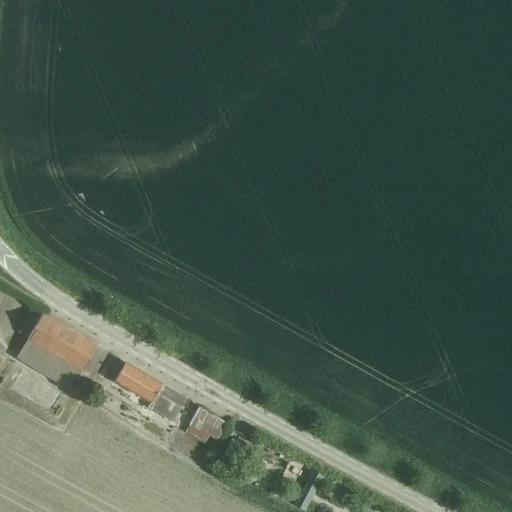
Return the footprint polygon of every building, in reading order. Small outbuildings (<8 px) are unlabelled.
[(89,385),(108,351),(33,307),(18,333),(28,339),(17,357),(71,389),(78,379),(89,385)] [(173,421),(185,400),(125,364),(114,382),(150,404),(149,407),(173,421)] [(188,426),(184,433),(203,444),(208,437),(216,442),(226,424),(198,409),(188,426)] [(235,465),(247,442),(235,436),(224,459),(235,465)] [(255,458),(244,479),(254,485),(266,464),(255,458)] [(312,472),(294,506),(304,511),(323,477),(312,472)] [(348,489),(341,503),(349,508),(357,494),(348,489)]
